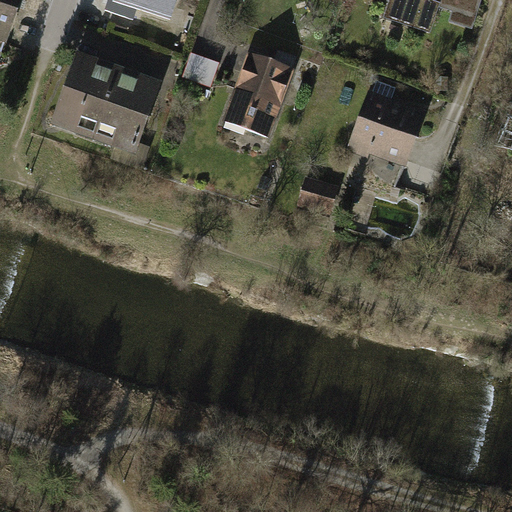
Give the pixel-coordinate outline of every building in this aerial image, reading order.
[(0,0),(0,41),(9,45),(25,0),(0,0)] [(177,0),(118,0),(115,11),(137,18),(140,9),(171,19),(177,0)] [(392,0),(384,24),(431,40),(444,0),(392,0)] [(195,23),(180,18),(176,34),(190,38),(195,23)] [(248,60),(223,128),(272,146),(303,64),(280,55),(274,70),(248,60)] [(77,61),(54,123),(118,146),(115,154),(146,165),(150,154),(139,150),(161,91),(77,61)] [(371,97),(347,159),(376,170),(378,164),(406,175),(428,119),(371,97)] [(281,183),(269,179),(262,199),(274,203),(281,183)] [(305,186),(296,213),(329,225),(339,197),(305,186)]
